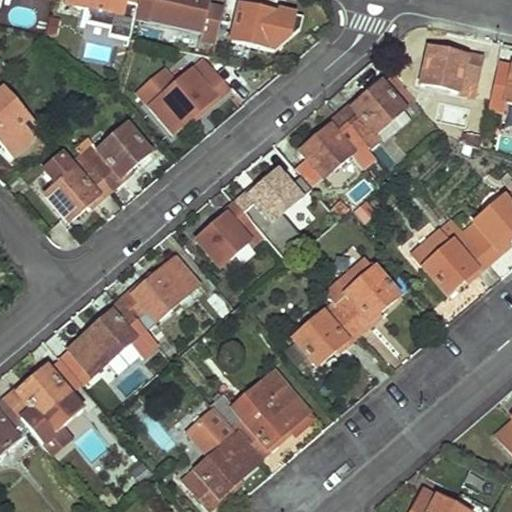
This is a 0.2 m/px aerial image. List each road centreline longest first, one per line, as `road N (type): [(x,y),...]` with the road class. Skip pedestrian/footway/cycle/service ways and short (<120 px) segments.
road 1 (residential): [(64,291),(346,48),(370,0)]
road 2 (residential): [(329,511),(511,354)]
